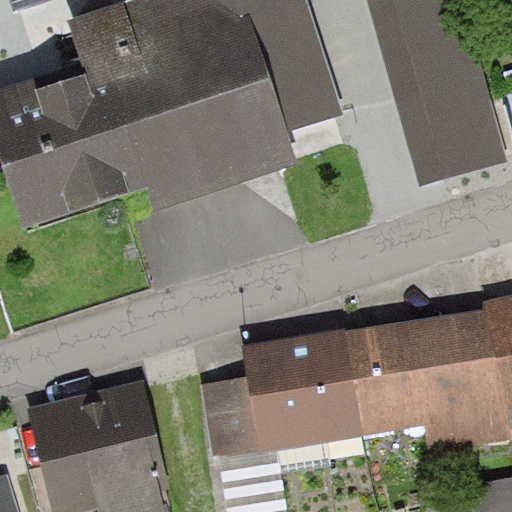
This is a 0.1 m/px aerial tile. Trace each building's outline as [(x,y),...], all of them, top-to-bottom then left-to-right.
[(35,86),(0,97),(0,139),(30,226),(144,186),(152,208),(296,159),(286,130),(345,110),(307,0),(145,0),(73,25),(92,80),(40,98),(35,86)] [(12,0),(17,13),(55,0),(12,0)] [(368,0),(419,182),(502,159),(458,0),(368,0)] [(489,315),(511,431),(511,297),(486,304),(489,315)] [(380,329),(347,334),(363,434),(430,425),(433,447),(511,438),(511,431),(489,315),(380,329)] [(363,434),(347,334),(319,338),(244,349),(249,380),(259,450),(280,447),(363,434)] [(259,450),(249,380),(206,385),(216,457),(222,458),(225,477),(282,469),(280,447),(259,450)] [(141,385),(33,412),(57,511),(86,511),(108,507),(109,511),(159,511),(154,491),(167,487),(141,385)] [(288,511),(282,469),(225,477),(230,511),(288,511)] [(0,511),(18,511),(8,479),(0,481),(0,511)]
